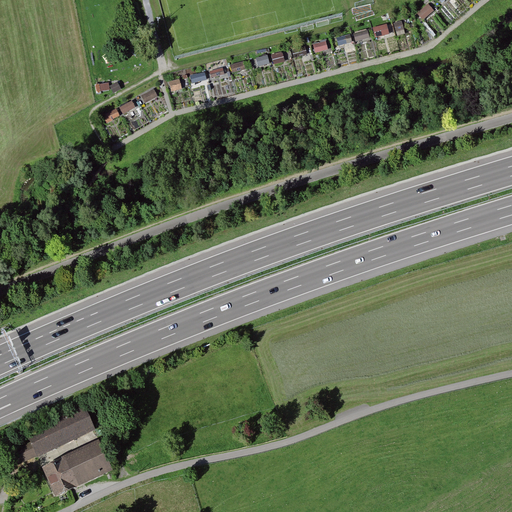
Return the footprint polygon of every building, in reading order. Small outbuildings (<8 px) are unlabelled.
[(415,21),(420,28),(432,18),(427,12),(415,21)] [(392,31),(394,40),(403,37),(401,28),(392,31)] [(373,34),(376,43),(387,39),(384,31),(373,34)] [(351,40),(353,48),(367,45),(365,37),(351,40)] [(336,52),(350,49),(348,40),(334,44),(336,52)] [(310,51),(312,60),(326,57),(323,48),(310,51)] [(289,60),(291,65),(305,61),(303,56),(289,60)] [(269,61),(271,71),(282,69),(279,58),(269,61)] [(226,72),(229,80),(245,76),(242,67),(226,72)] [(187,82),(189,90),(204,86),(202,79),(187,82)] [(166,89),(168,99),(180,96),(177,86),(166,89)] [(138,104),(142,111),(155,104),(151,97),(138,104)] [(116,115),(120,122),(134,115),(130,108),(116,115)] [(100,123),(104,131),(117,124),(113,116),(100,123)] [(37,460),(96,432),(85,410),(27,437),(31,445),(37,460)] [(37,458),(31,445),(4,458),(10,471),(37,458)] [(56,499),(110,472),(98,448),(44,475),(56,499)]
